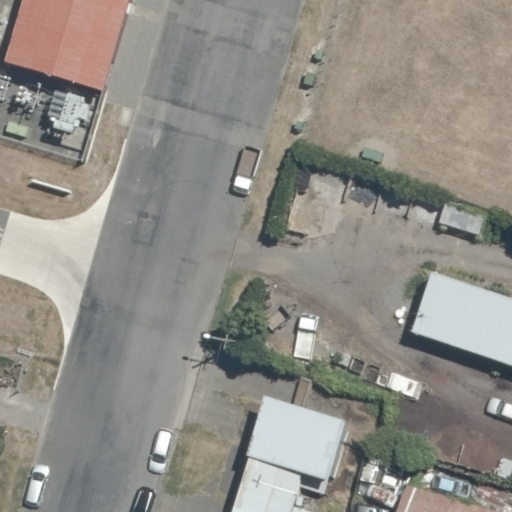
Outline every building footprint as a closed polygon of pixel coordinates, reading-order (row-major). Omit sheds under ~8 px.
[(127,0),(11,0),(0,40),(0,65),(100,95),(127,0)] [(511,293),(441,270),(421,331),(511,361),(511,293)] [(34,299),(0,290),(0,342),(22,348),(34,299)] [(296,511),(310,468),(338,476),(356,415),(277,391),(258,452),(240,511),(296,511)] [(394,473),(381,511),(511,511),(511,509),(447,490),(394,473)]
